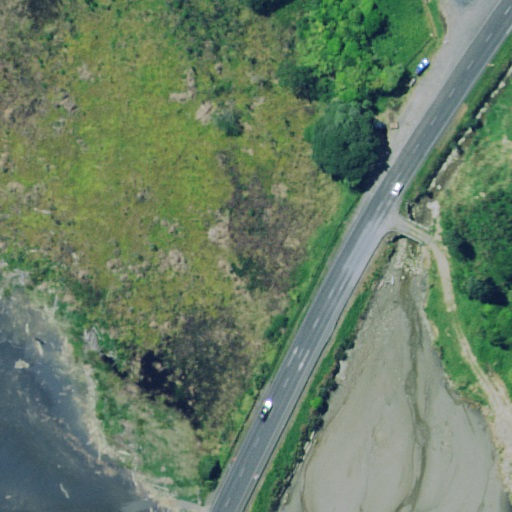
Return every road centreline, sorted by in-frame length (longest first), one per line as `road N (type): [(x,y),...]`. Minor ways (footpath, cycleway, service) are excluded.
road 1 (trunk): [(511,0),(356,242),(224,511)]
road 2 (unknown): [(373,215),(361,164),(381,113),(424,70),(462,78)]
